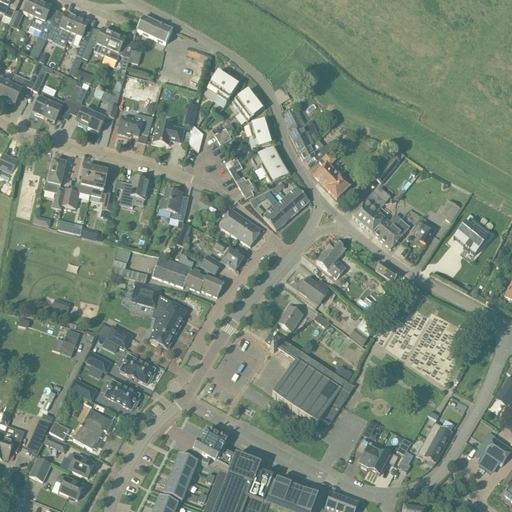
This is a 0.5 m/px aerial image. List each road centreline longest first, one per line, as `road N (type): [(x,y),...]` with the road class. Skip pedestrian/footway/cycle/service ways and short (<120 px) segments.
road 1 (residential): [(272,244),(212,188),(0,123)]
road 2 (tertiary): [(320,201),(296,168),(262,84),(206,41),(135,3)]
road 3 (residential): [(386,498),(354,491),(183,402)]
road 4 (residential): [(510,329),(442,470),(414,492),(386,498)]
road 5 (unclassified): [(510,329),(349,230)]
road 6 (residential): [(210,358),(198,348),(216,314),(272,244)]
road 7 (tertiary): [(110,511),(139,443),(183,402)]
road 8 (tertiary): [(210,358),(288,258)]
